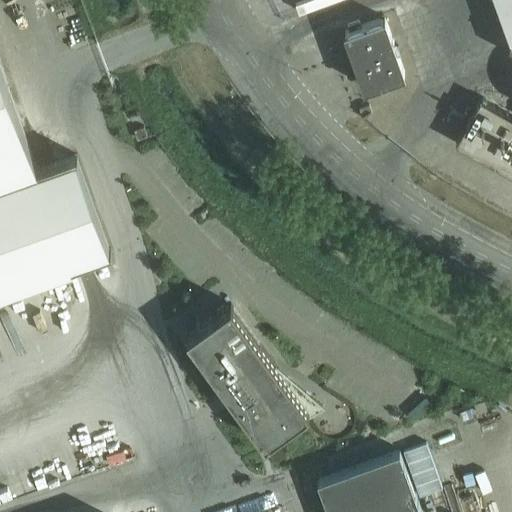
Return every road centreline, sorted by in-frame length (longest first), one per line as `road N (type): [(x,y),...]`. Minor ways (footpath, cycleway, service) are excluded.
road 1 (unknown): [(226,19),(151,31),(103,52),(83,77),(100,171),(188,422),(190,442),(169,498)]
road 2 (unclassified): [(511,271),(397,208),(347,167),(260,73),(216,0)]
